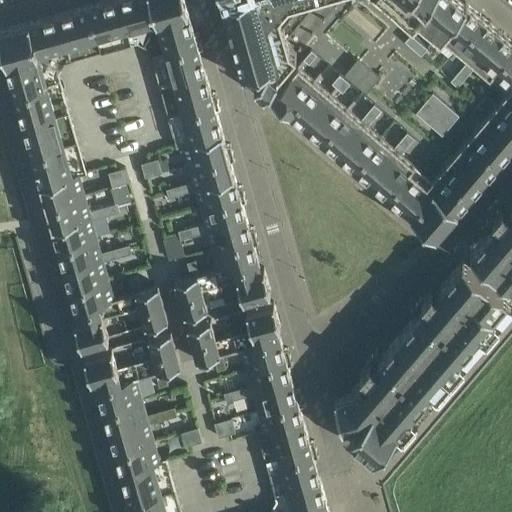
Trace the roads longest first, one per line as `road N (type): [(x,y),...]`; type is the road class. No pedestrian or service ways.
road 1 (residential): [(209,0),(308,353)]
road 2 (residential): [(511,172),(375,331),(308,353)]
road 3 (residential): [(308,353),(341,472)]
